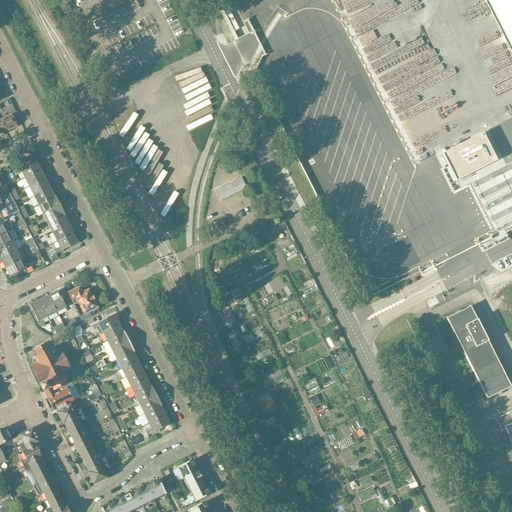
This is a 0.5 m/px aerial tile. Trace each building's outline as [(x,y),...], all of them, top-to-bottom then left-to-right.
[(511,0),(485,0),(511,53),(511,0)] [(66,3),(60,6),(59,6),(64,16),(71,12),(66,3)] [(228,11),(224,13),(233,32),(238,29),(228,11)] [(11,114),(0,119),(0,123),(5,133),(17,127),(11,114)] [(482,134),(441,155),(455,183),(496,162),(482,134)] [(15,176),(21,173),(24,179),(40,170),(35,161),(13,172),(15,176)] [(40,170),(24,179),(28,188),(45,179),(40,170)] [(0,176),(0,211),(3,210),(8,218),(18,213),(0,176)] [(45,179),(28,188),(33,197),(49,188),(45,179)] [(236,181),(215,191),(220,202),(246,189),(243,184),(238,186),(236,181)] [(49,188),(33,197),(38,206),(54,198),(54,197),(49,188)] [(54,198),(38,206),(42,215),(59,206),(55,197),(54,197),(54,198)] [(59,206),(42,215),(47,224),(63,216),(63,217),(64,216),(59,206)] [(63,216),(47,224),(51,233),(68,225),(63,217),(63,216)] [(7,221),(2,224),(0,224),(0,236),(7,233),(11,231),(7,221)] [(68,225),(51,233),(56,242),(72,234),(68,225)] [(0,247),(11,242),(7,233),(0,236),(0,247)] [(72,234),(56,242),(59,248),(53,251),(55,255),(77,244),(72,234)] [(11,242),(0,247),(0,259),(0,260),(0,259),(16,251),(11,242)] [(293,246),(282,252),(287,262),(298,257),(293,246)] [(0,259),(0,260),(4,268),(21,260),(16,251),(0,259)] [(21,260),(4,268),(9,278),(31,267),(29,263),(23,266),(21,260)] [(240,272),(236,266),(225,272),(229,278),(240,272)] [(97,308),(94,302),(88,290),(82,293),(79,287),(67,294),(73,305),(77,303),(83,314),(78,316),(81,322),(99,313),(97,308)] [(57,292),(48,297),(56,313),(65,308),(57,292)] [(48,297),(39,301),(47,317),(56,313),(48,297)] [(271,297),(261,302),(264,308),(274,302),(271,297)] [(29,306),(40,328),(44,326),(41,320),(47,317),(39,301),(29,306)] [(469,307),(446,319),(486,400),(510,388),(469,307)] [(93,331),(99,328),(102,333),(118,325),(113,315),(91,327),(93,331)] [(224,328),(231,324),(226,315),(219,318),(224,328)] [(123,334),(122,333),(118,325),(102,333),(106,342),(123,334)] [(66,341),(61,332),(50,338),(55,347),(66,341)] [(124,333),(122,333),(123,334),(106,342),(111,351),(128,342),(124,333)] [(128,342),(111,351),(116,360),(132,352),(132,353),(133,352),(128,342)] [(48,351),(45,344),(34,350),(37,356),(32,359),(31,363),(32,363),(34,364),(35,364),(30,367),(40,386),(39,386),(43,393),(43,392),(47,399),(49,398),(66,389),(67,389),(72,387),(68,379),(70,378),(67,372),(70,371),(60,351),(56,354),(56,353),(57,350),(56,350),(53,349),(53,348),(48,351)] [(132,353),(132,352),(116,360),(120,369),(137,361),(132,353)] [(141,370),(137,361),(120,369),(125,378),(141,370)] [(141,370),(125,378),(130,388),(146,379),(141,370)] [(146,379),(130,388),(134,397),(150,388),(146,379)] [(150,388),(134,397),(139,406),(156,397),(152,388),(151,387),(150,388)] [(66,389),(49,398),(47,399),(53,411),(56,410),(57,412),(70,406),(69,403),(73,401),(67,389),(66,389)] [(156,397),(139,406),(143,415),(160,407),(161,407),(156,397)] [(75,403),(70,406),(57,412),(56,413),(62,425),(81,416),(79,412),(79,411),(75,403)] [(160,407),(143,415),(148,424),(164,416),(160,407)] [(81,416),(62,425),(65,429),(66,429),(70,436),(82,430),(78,422),(83,420),(81,416)] [(164,416),(148,424),(151,429),(145,432),(147,436),(169,425),(164,416)] [(6,428),(0,430),(0,463),(7,460),(19,454),(12,439),(6,428)] [(32,429),(29,430),(12,439),(19,454),(21,453),(35,446),(39,443),(32,429)] [(82,430),(70,436),(74,444),(73,444),(75,449),(93,440),(91,435),(86,438),(82,430)] [(359,438),(364,436),(361,430),(356,432),(359,438)] [(93,440),(75,449),(77,453),(78,453),(82,461),(94,454),(91,447),(95,444),(93,440)] [(41,458),(35,446),(21,453),(25,461),(20,463),(23,467),(41,458)] [(303,465),(324,455),(322,450),(301,460),(303,465)] [(94,454),(82,461),(86,468),(85,469),(87,473),(105,464),(103,459),(98,462),(94,454)] [(41,458),(23,467),(25,472),(30,469),(34,477),(46,471),(42,463),(43,462),(41,458)] [(198,472),(192,461),(177,468),(183,480),(198,472)] [(105,464),(87,473),(93,486),(107,479),(103,471),(107,468),(105,464)] [(46,471),(34,477),(37,485),(33,487),(35,492),(53,482),(51,478),(50,478),(46,471)] [(203,484),(198,472),(183,480),(189,491),(203,484)] [(165,495),(158,480),(146,486),(154,501),(165,495)] [(53,482),(35,492),(37,496),(42,493),(46,501),(58,495),(54,487),(55,486),(53,482)] [(209,495),(203,484),(189,491),(194,503),(209,495)] [(154,501),(146,486),(135,492),(142,507),(154,501)] [(0,493),(0,501),(9,496),(6,490),(0,493)] [(132,511),(142,507),(135,492),(123,498),(130,511),(132,511)] [(58,495),(46,501),(50,509),(45,511),(53,511),(65,506),(63,502),(62,502),(58,495)] [(9,496),(0,501),(0,503),(2,508),(13,503),(9,496)] [(130,511),(123,498),(112,503),(116,511),(130,511)] [(391,506),(388,500),(382,502),(386,509),(391,506)] [(116,511),(112,503),(100,509),(101,511),(116,511)] [(208,511),(209,511),(204,503),(187,511),(208,511)]
